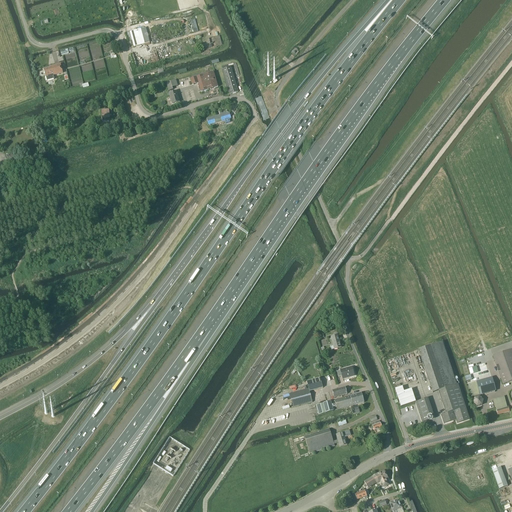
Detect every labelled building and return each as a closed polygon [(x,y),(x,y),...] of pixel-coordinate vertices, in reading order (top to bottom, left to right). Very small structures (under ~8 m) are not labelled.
[(141,30),(130,32),(134,47),(151,43),(147,28),(141,30)] [(51,67),(44,69),(46,77),(47,81),(54,79),(53,75),(63,73),(61,64),(51,67)] [(222,67),(223,70),(222,70),(230,95),(239,92),(231,67),(229,68),(228,65),(222,67)] [(214,72),(210,74),(191,79),(192,85),(198,83),(200,87),(199,89),(200,89),(201,92),(218,87),(214,72)] [(169,91),(173,90),(173,88),(178,86),(176,80),(166,83),(168,86),(169,91)] [(169,93),(172,104),(180,102),(177,91),(169,93)] [(112,110),(109,110),(102,111),(103,120),(110,119),(109,113),(112,113),(112,110)] [(228,113),(220,115),(222,121),(225,121),(226,123),(230,122),(229,119),(231,119),(229,113),(228,113)] [(207,119),(209,125),(222,121),(220,115),(219,116),(218,114),(214,116),(215,117),(207,119)] [(226,123),(223,124),(225,132),(234,130),(232,122),(230,122),(226,123)] [(214,127),(217,134),(225,132),(223,124),(221,125),(220,124),(217,125),(217,126),(214,127)] [(15,162),(14,161),(12,154),(6,156),(5,156),(7,164),(8,164),(15,162)] [(330,346),(331,350),(342,348),(338,335),(331,337),(333,345),(330,346)] [(433,393),(438,391),(446,414),(441,415),(444,423),(456,419),(457,423),(469,419),(458,384),(456,385),(442,342),(419,350),(433,393)] [(511,350),(511,349),(492,356),(503,384),(511,380),(511,350)] [(339,377),(342,376),(343,379),(354,376),(354,375),(354,374),(354,372),(353,371),(352,367),(340,370),(340,371),(337,372),(339,377)] [(492,378),(468,384),(472,397),(480,395),(480,396),(495,391),(492,378)] [(345,387),(332,390),(334,397),(347,394),(345,387)] [(310,393),(309,389),(289,394),(293,407),(312,402),(310,393)] [(361,393),(335,400),(335,403),(336,407),(337,410),(338,410),(364,403),(361,393)] [(474,398),(473,403),(477,407),(482,406),(484,400),(480,396),(474,398)] [(497,415),(509,411),(508,406),(507,407),(504,397),(494,400),(497,415)] [(422,422),(434,418),(427,399),(416,403),(422,422)] [(323,403),(318,405),(321,414),(326,413),(333,411),(334,411),(333,408),(332,404),(331,401),(323,403)] [(374,431),(382,428),(380,421),(372,424),(374,431)] [(340,447),(348,444),(345,437),(351,435),(349,430),(336,435),(338,440),(334,441),(329,429),(304,437),(310,454),(335,446),(334,444),(339,443),(340,447)] [(508,487),(501,468),(493,471),(499,490),(508,487)] [(368,488),(376,483),(377,483),(378,483),(379,483),(383,491),(392,487),(384,471),(375,476),(364,482),(368,488)] [(365,491),(355,494),(357,500),(367,496),(365,491)] [(401,511),(403,510),(399,499),(395,501),(393,502),(397,511),(401,511)]
